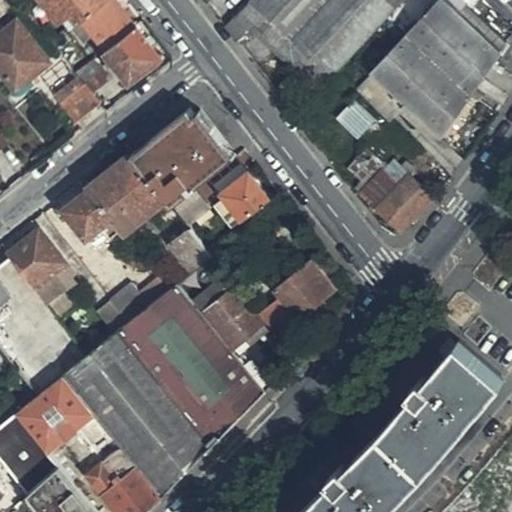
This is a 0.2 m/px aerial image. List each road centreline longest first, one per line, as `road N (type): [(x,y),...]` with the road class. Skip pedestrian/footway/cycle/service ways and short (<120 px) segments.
road 1 (tertiary): [(397,289),(190,511)]
road 2 (tertiary): [(208,54),(397,289)]
road 3 (residential): [(208,54),(0,222)]
road 4 (tertiary): [(511,144),(397,289)]
road 5 (unknown): [(411,511),(511,396)]
